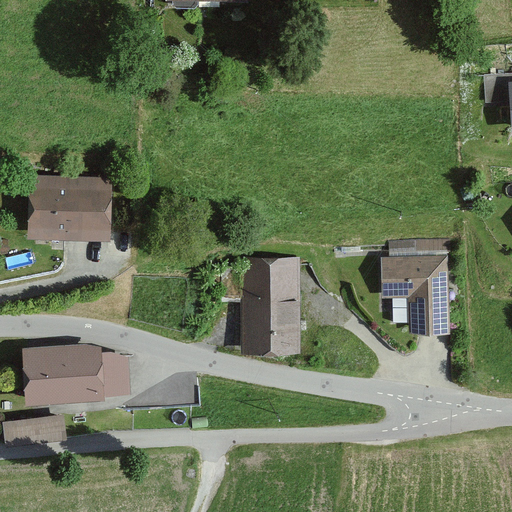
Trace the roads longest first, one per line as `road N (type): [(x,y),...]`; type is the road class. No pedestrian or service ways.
road 1 (residential): [(452,414),(103,332),(0,326)]
road 2 (residential): [(452,414),(363,433),(0,454)]
